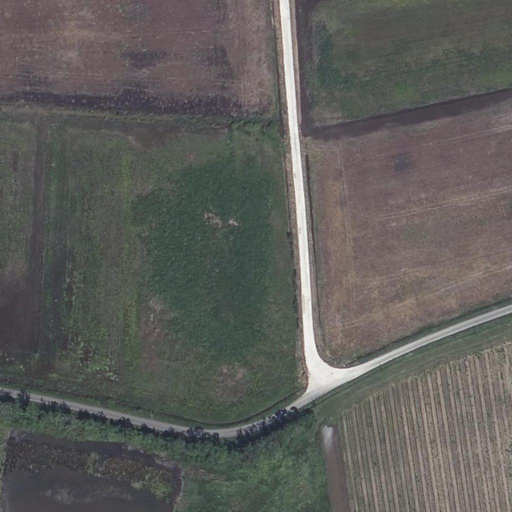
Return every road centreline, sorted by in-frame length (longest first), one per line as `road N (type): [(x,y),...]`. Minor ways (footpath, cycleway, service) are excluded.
road 1 (unclassified): [(0,390),(192,430),(248,429),(432,337),(511,310)]
road 2 (track): [(285,0),(312,352),(329,389)]
